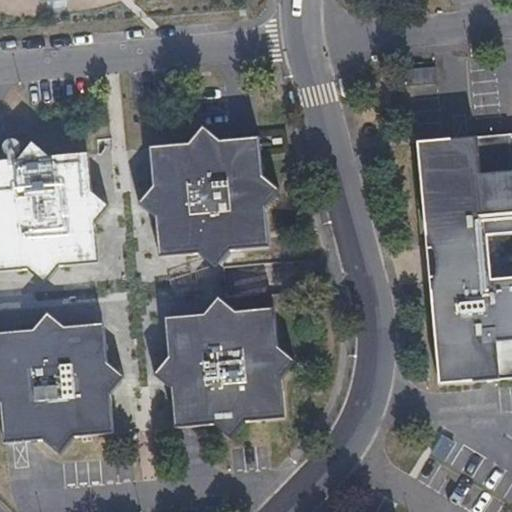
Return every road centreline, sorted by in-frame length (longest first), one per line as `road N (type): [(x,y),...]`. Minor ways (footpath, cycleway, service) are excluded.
road 1 (residential): [(303,38),(373,315),(374,354),(367,395),(342,445),(283,511)]
road 2 (residential): [(303,38),(0,66)]
road 3 (residential): [(511,21),(303,38)]
